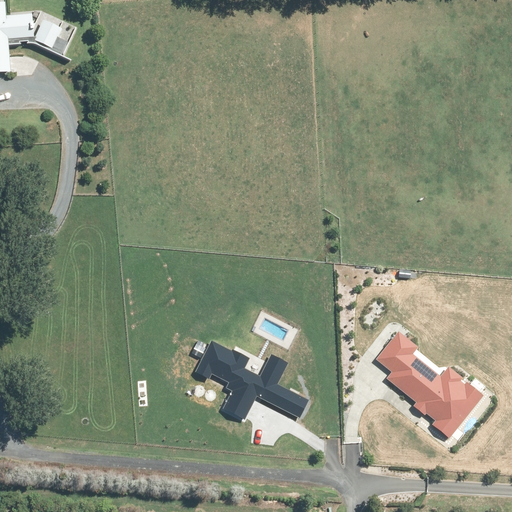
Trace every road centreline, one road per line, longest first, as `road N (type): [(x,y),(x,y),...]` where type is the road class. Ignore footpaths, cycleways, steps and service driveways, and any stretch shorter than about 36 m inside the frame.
road 1 (track): [(356,511),(328,477),(0,450)]
road 2 (track): [(356,505),(383,487),(511,494)]
